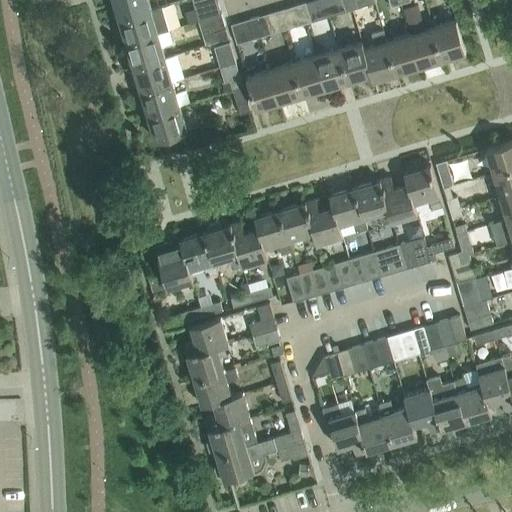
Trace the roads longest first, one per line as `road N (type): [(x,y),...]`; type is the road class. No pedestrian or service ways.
road 1 (unclassified): [(52,511),(36,327),(4,159)]
road 2 (residential): [(393,511),(511,485)]
